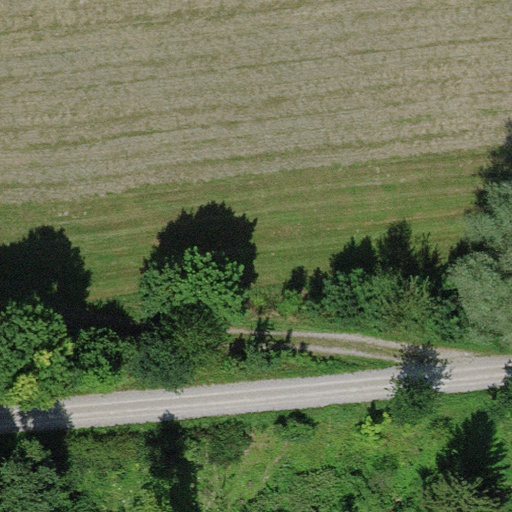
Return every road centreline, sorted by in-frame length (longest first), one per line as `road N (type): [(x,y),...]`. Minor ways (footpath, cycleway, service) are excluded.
road 1 (track): [(503,374),(390,346),(90,329),(0,292)]
road 2 (track): [(0,425),(511,373)]
